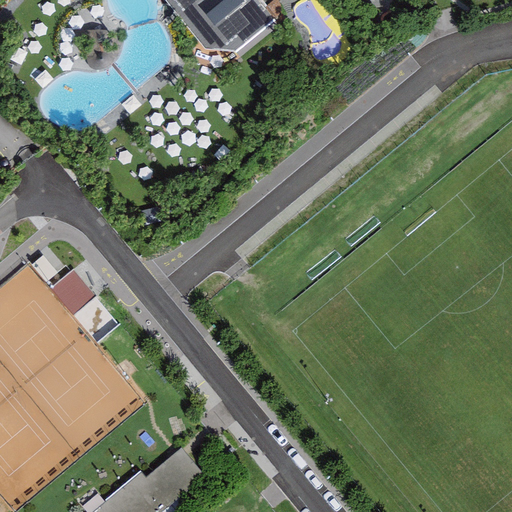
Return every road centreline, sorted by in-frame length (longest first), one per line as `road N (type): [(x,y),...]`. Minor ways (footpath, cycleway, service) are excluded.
road 1 (residential): [(149,299),(433,52),(511,32)]
road 2 (residential): [(323,511),(149,299)]
road 3 (residential): [(149,299),(46,189),(0,227)]
